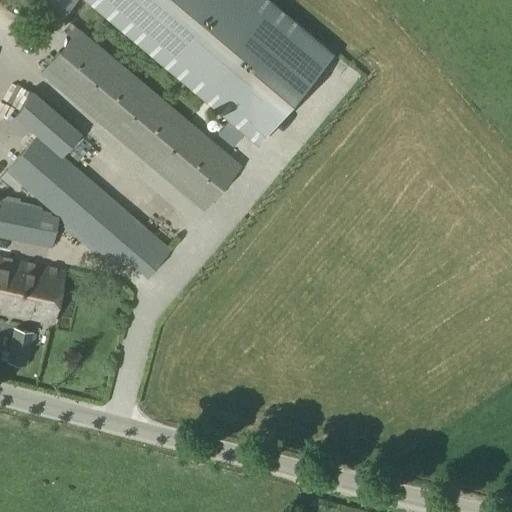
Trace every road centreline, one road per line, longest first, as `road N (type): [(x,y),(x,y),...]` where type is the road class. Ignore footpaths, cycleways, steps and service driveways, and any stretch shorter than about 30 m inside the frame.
road 1 (unclassified): [(0,401),(466,511)]
road 2 (unknown): [(115,428),(138,315),(282,139)]
